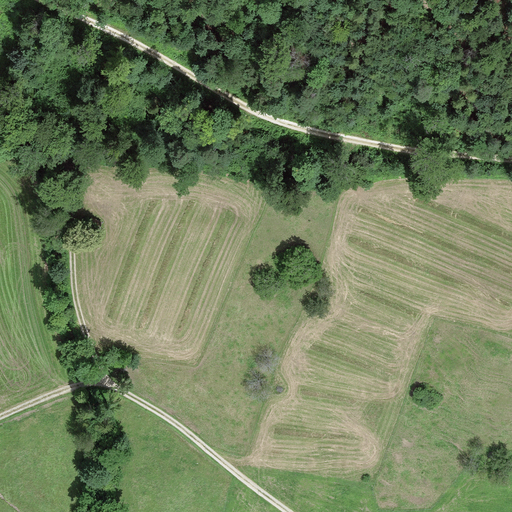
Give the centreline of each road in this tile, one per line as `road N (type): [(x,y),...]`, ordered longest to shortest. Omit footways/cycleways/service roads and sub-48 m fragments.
road 1 (track): [(511,160),(389,147),(277,121),(37,0)]
road 2 (track): [(285,511),(174,422),(111,385),(74,386),(0,415)]
road 3 (track): [(105,383),(78,303),(65,164)]
